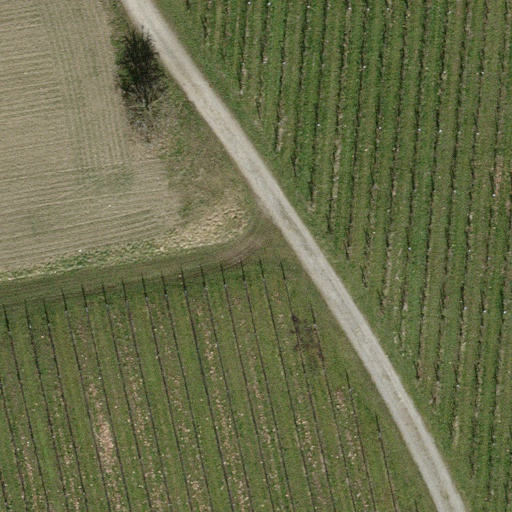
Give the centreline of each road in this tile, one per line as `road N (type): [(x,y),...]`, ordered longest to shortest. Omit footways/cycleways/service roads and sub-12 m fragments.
road 1 (track): [(145,0),(467,511)]
road 2 (track): [(0,285),(287,228)]
